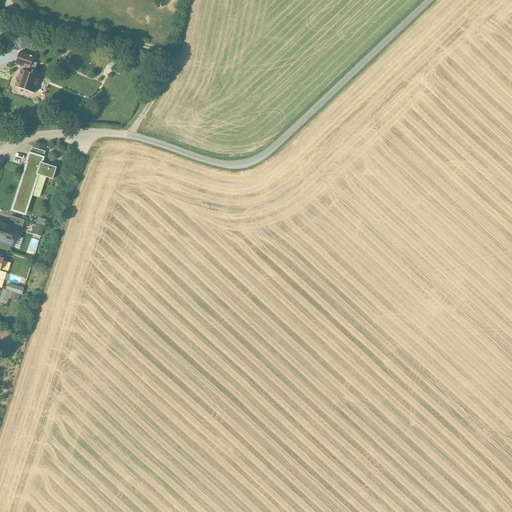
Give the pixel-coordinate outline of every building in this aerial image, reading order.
[(93,20),(86,19),(84,30),(91,31),(93,20)] [(14,39),(19,50),(34,43),(29,33),(14,39)] [(27,55),(19,52),(15,64),(24,67),(30,69),(32,62),(34,57),(27,55)] [(30,69),(24,67),(23,71),(21,70),(15,87),(34,94),(41,74),(34,71),(37,64),(32,62),(30,69)] [(43,158),(30,154),(27,163),(28,163),(13,211),(25,214),(25,213),(37,175),(53,180),(54,174),(55,174),(56,168),(41,163),(43,158)] [(25,221),(12,217),(9,225),(18,228),(18,229),(22,230),(25,221)] [(39,217),(34,233),(42,236),(47,219),(39,217)] [(9,225),(0,222),(0,242),(12,246),(18,229),(18,228),(9,225)] [(24,289),(16,287),(14,293),(22,295),(24,289)]
